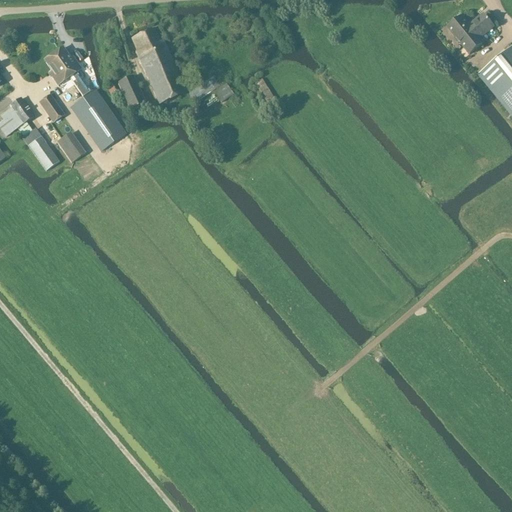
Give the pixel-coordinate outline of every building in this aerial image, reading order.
[(484,44),(480,39),(494,28),(484,15),(470,27),(462,17),(448,29),(470,55),(484,44)] [(159,106),(187,95),(170,57),(163,42),(160,43),(155,29),(131,40),(136,50),(137,55),(140,62),(159,106)] [(511,48),(479,75),(511,115),(511,48)] [(53,55),(69,78),(81,70),(76,63),(73,65),(63,49),(53,55)] [(57,86),(69,78),(53,55),(44,62),(52,73),(50,75),(57,86)] [(130,112),(145,105),(134,78),(118,85),(130,112)] [(213,81),(187,96),(188,96),(192,105),(211,95),(218,90),(213,81)] [(110,87),(108,89),(111,96),(112,95),(116,93),(112,86),(110,87)] [(218,90),(211,95),(216,103),(229,96),(223,87),(218,90)] [(101,153),(126,136),(95,92),(70,109),(101,153)] [(53,123),(64,116),(50,96),(39,104),(53,123)] [(26,124),(34,118),(21,100),(9,108),(11,110),(1,118),(3,121),(0,123),(0,129),(6,138),(17,130),(24,140),(33,134),(26,124)] [(49,124),(39,131),(50,147),(60,141),(49,124)] [(71,164),(85,155),(71,134),(57,144),(71,164)] [(47,173),(59,164),(41,138),(28,147),(40,164),(47,173)]
